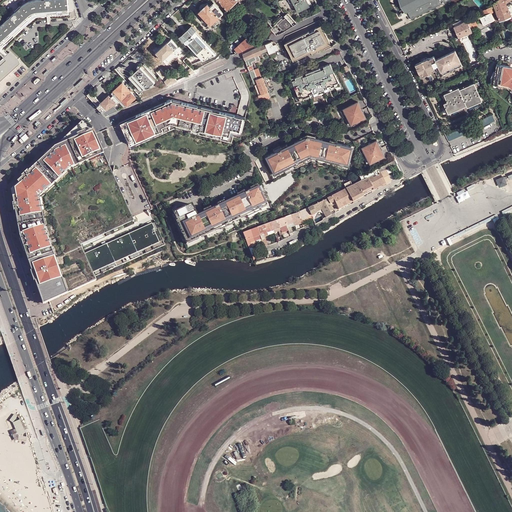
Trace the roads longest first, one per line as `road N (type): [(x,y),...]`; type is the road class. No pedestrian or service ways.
road 1 (tertiary): [(92,511),(0,246)]
road 2 (residential): [(102,125),(328,13)]
road 3 (tertiary): [(0,285),(79,511)]
road 4 (unclassified): [(426,162),(405,167),(398,157),(328,13)]
road 5 (unclassified): [(426,162),(439,156),(439,140),(370,0)]
road 6 (unclassified): [(345,0),(426,162)]
road 7 (unknown): [(272,247),(410,174),(408,167)]
road 8 (residential): [(76,98),(183,0)]
road 9 (unknown): [(293,133),(273,74),(342,44)]
